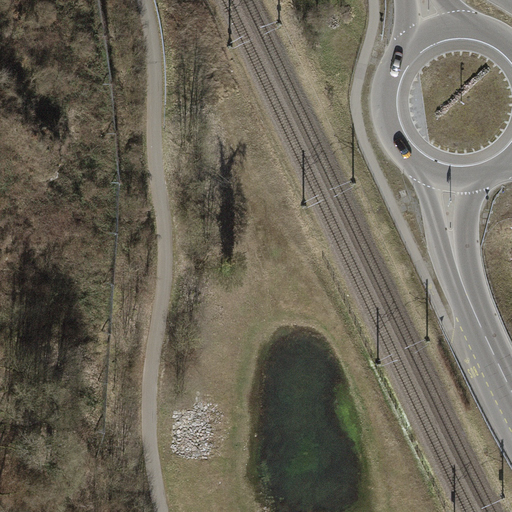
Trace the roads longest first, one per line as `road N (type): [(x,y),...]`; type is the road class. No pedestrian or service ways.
road 1 (primary): [(451,177),(458,268),(511,389)]
road 2 (primary): [(438,30),(400,57),(385,101),(391,131),(409,157),(451,177)]
